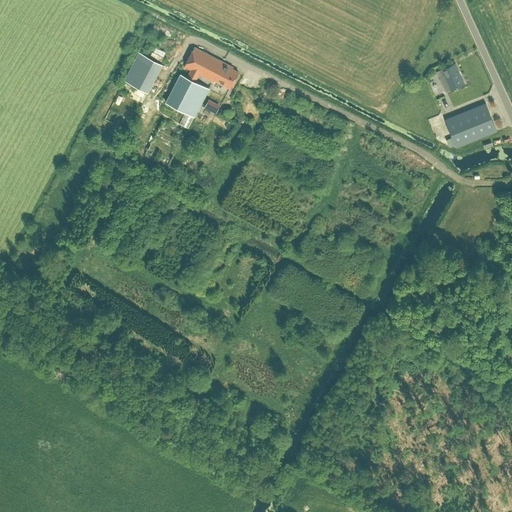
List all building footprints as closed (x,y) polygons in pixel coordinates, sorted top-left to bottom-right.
[(197,73),(214,82),(215,80),(230,88),(238,72),(232,68),(233,67),(193,46),(183,66),(190,69),(186,76),(179,73),(164,101),(193,116),(208,87),(194,80),(197,73)] [(162,63),(139,51),(124,80),(147,92),(162,63)] [(450,89),(464,83),(455,63),(441,69),(443,73),(439,76),(446,91),(450,89)] [(417,79),(422,89),(433,84),(428,74),(417,79)] [(445,119),(456,147),(497,130),(485,102),(445,119)]
